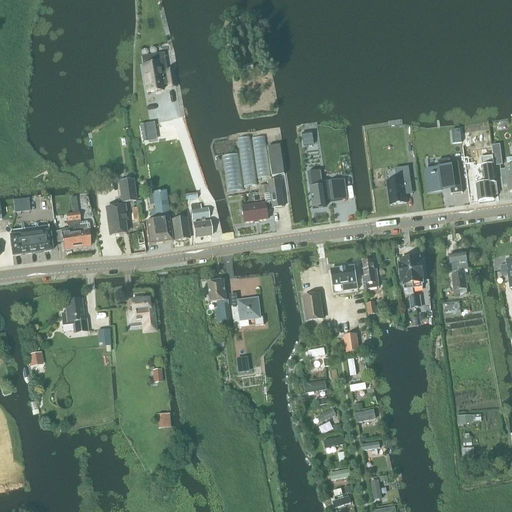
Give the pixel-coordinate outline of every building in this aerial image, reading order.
[(158,64),(142,66),(146,93),(162,91),(162,85),(167,85),(168,88),(176,87),(173,71),(165,72),(164,64),(158,65),(158,64)] [(470,132),(460,134),(462,148),(471,147),(470,132)] [(280,146),(268,148),(272,177),(285,175),(280,146)] [(502,156),(493,157),(494,165),(495,167),(503,166),(502,156)] [(495,167),(494,165),(493,157),(481,158),(482,167),(485,184),(478,185),(480,202),(494,200),(494,194),(498,193),(495,167)] [(427,176),(429,193),(442,192),(441,188),(450,187),(450,190),(451,195),(463,194),(458,163),(458,164),(451,165),(450,164),(450,160),(449,160),(438,162),(440,175),(435,175),(435,174),(431,175),(431,176),(427,176)] [(396,181),(387,183),(390,206),(407,204),(405,193),(412,192),(410,173),(409,167),(395,169),(396,175),(396,181)] [(505,170),(500,171),(502,187),(507,186),(508,194),(511,193),(511,168),(505,169),(505,170)] [(321,171),(307,173),(313,210),(326,208),(325,201),(331,200),(331,203),(341,201),(348,200),(346,189),(345,180),(323,183),(321,171)] [(110,237),(126,234),(124,222),(126,222),(123,200),(135,199),(132,180),(118,182),(121,198),(117,199),(119,207),(106,209),(110,237)] [(272,209),(284,207),(280,180),(269,182),(272,209)] [(146,223),(149,245),(172,242),(169,221),(166,191),(152,193),(152,196),(156,222),(146,223)] [(270,203),(243,207),(245,224),(267,220),(267,214),(269,214),(271,212),(270,203)] [(77,204),(71,205),(73,215),(77,249),(90,247),(88,232),(90,232),(89,225),(87,223),(80,224),(79,214),(78,214),(77,204)] [(200,205),(190,206),(192,221),(201,219),(201,223),(193,224),(195,239),(211,237),(209,222),(205,222),(204,219),(209,218),(207,208),(201,209),(200,205)] [(62,231),(56,232),(57,243),(63,243),(64,250),(77,249),(73,215),(66,215),(68,230),(62,231)] [(189,240),(187,226),(186,218),(172,220),(175,242),(189,240)] [(49,226),(9,231),(12,257),(52,253),(49,226)] [(130,256),(145,253),(142,231),(127,233),(130,256)] [(466,255),(450,258),(452,276),(451,276),(454,292),(468,290),(465,271),(468,271),(466,255)] [(421,259),(400,262),(404,291),(418,289),(423,288),(422,285),(424,285),(423,283),(425,283),(423,270),(421,259)] [(507,266),(500,267),(501,273),(511,270),(511,259),(506,261),(507,266)] [(375,271),(373,262),(363,264),(364,276),(363,276),(365,291),(380,289),(377,271),(375,271)] [(355,267),(330,270),(332,288),(342,286),(343,292),(358,290),(355,267)] [(511,270),(501,273),(502,277),(509,276),(510,283),(511,283),(511,270)] [(210,304),(226,302),(224,282),(208,284),(210,304)] [(320,295),(303,298),(307,323),(323,321),(320,295)] [(420,296),(414,298),(416,310),(422,308),(420,296)] [(414,298),(408,299),(411,311),(416,310),(414,298)] [(132,310),(128,310),(129,325),(142,324),(142,327),(155,326),(154,316),(153,306),(149,306),(148,299),(131,301),(132,310)] [(238,308),(232,308),(234,330),(241,329),(240,323),(255,321),(256,327),(264,326),(263,318),(261,318),(258,299),(237,302),(238,307),(238,308)] [(83,321),(81,301),(65,302),(66,314),(61,314),(62,325),(63,326),(73,325),(74,334),(87,333),(86,321),(83,321)] [(375,303),(366,305),(368,317),(377,315),(375,303)] [(229,305),(221,306),(222,322),(230,322),(229,305)] [(102,347),(111,347),(110,330),(101,331),(102,347)] [(357,336),(344,338),(346,354),(359,352),(357,336)] [(38,367),(36,354),(28,356),(30,368),(38,367)] [(247,358),(236,360),(238,374),(250,373),(247,358)] [(160,371),(153,372),(154,384),(161,383),(160,371)] [(159,416),(159,423),(164,423),(165,429),(170,428),(169,415),(159,416)] [(463,422),(471,422),(471,416),(458,417),(458,425),(463,425),(463,422)]
